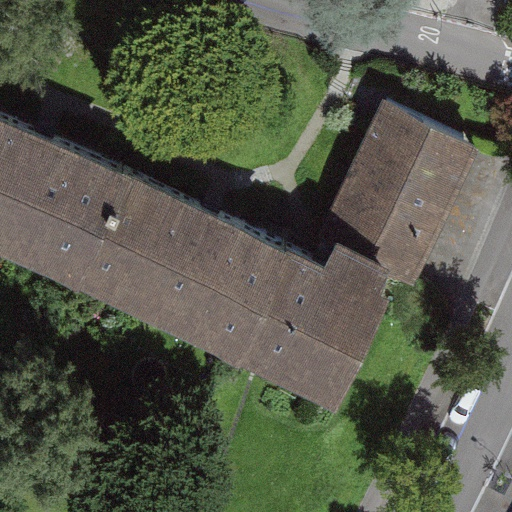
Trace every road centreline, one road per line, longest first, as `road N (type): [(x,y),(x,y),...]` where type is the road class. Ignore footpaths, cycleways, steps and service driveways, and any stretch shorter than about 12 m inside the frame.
road 1 (residential): [(511,63),(284,0)]
road 2 (residential): [(438,511),(511,359)]
